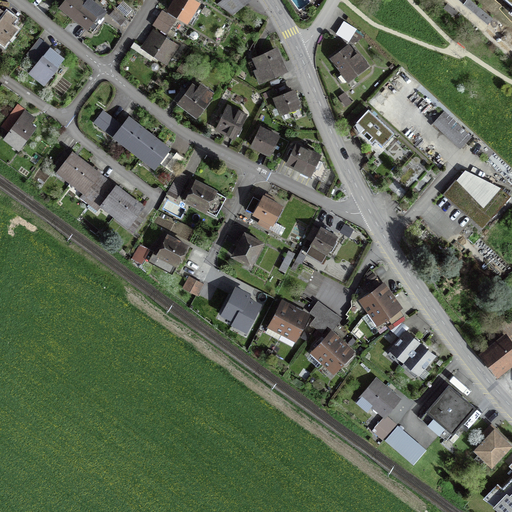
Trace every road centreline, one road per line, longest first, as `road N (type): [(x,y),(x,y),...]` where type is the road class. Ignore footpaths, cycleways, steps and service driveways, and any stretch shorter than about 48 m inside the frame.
road 1 (residential): [(105,68),(194,137),(347,212),(368,208)]
road 2 (residential): [(368,208),(463,350),(511,407)]
road 3 (residential): [(296,47),(368,208)]
road 4 (residential): [(63,121),(156,198)]
